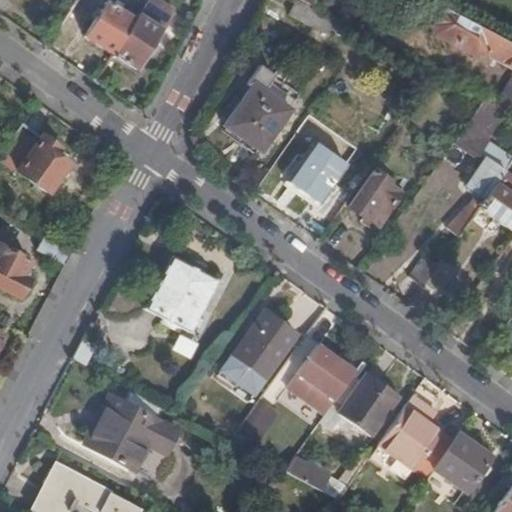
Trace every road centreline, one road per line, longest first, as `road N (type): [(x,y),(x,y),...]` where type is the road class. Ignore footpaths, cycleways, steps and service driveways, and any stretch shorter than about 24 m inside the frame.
road 1 (residential): [(151,154),(511,410)]
road 2 (residential): [(151,154),(0,439)]
road 3 (residential): [(0,46),(151,154)]
road 4 (residential): [(230,0),(151,154)]
